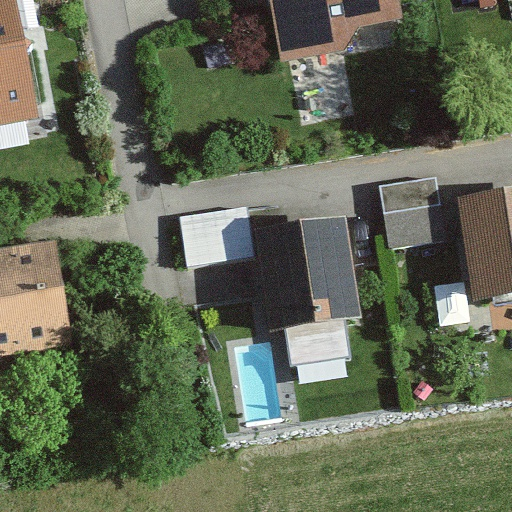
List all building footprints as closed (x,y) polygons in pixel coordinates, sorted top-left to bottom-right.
[(333,61),(348,41),(388,34),(382,0),(258,0),(270,72),(333,61)] [(0,131),(24,127),(0,8),(0,131)] [(428,187),(374,195),(378,225),(386,224),(388,243),(419,239),(418,230),(434,228),(428,187)] [(511,312),(511,207),(450,217),(466,320),(511,312)] [(236,215),(174,222),(180,273),(242,266),(236,215)] [(358,319),(342,216),(260,229),(276,332),(358,319)] [(0,363),(59,354),(42,250),(0,256),(0,363)]
